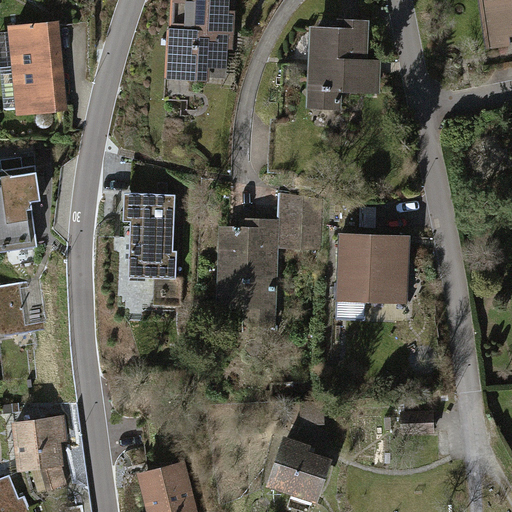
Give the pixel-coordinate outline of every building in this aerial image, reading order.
[(235,52),(236,0),(171,0),(170,33),(167,32),(165,83),(210,85),(210,72),(227,73),(228,52),(235,52)] [(508,34),(511,33),(511,0),(484,0),(487,20),(506,17),(508,34)] [(364,20),(344,20),(344,28),(315,27),(313,108),(340,108),(341,91),(374,92),(374,73),(372,72),(372,61),(363,61),(364,20)] [(57,44),(55,25),(13,29),(16,65),(2,67),(2,70),(53,65),(51,44),(57,44)] [(10,32),(0,32),(0,66),(11,66),(10,32)] [(53,65),(2,70),(2,74),(17,73),(21,110),(57,106),(53,65)] [(0,75),(0,111),(15,110),(13,75),(0,75)] [(35,165),(0,169),(0,250),(37,246),(31,201),(40,199),(35,165)] [(128,276),(176,278),(177,249),(173,249),(176,194),(124,191),(123,220),(130,220),(128,276)] [(322,196),(288,195),(286,246),(320,247),(322,196)] [(246,228),(227,227),(224,304),(273,306),(274,274),(268,274),(270,221),(247,220),(246,228)] [(403,235),(339,233),(337,282),(335,282),(334,300),(408,302),(409,264),(402,264),(403,235)] [(38,280),(0,285),(0,335),(45,329),(38,280)] [(323,405),(302,405),(302,422),(323,422),(323,405)] [(432,413),(401,414),(402,432),(433,430),(432,413)] [(61,417),(16,422),(21,467),(60,463),(56,432),(63,431),(61,417)] [(306,446),(286,439),(271,482),(292,490),(291,493),(313,501),(327,459),(304,451),(306,446)] [(194,511),(182,463),(146,472),(156,511),(194,511)] [(18,500),(8,476),(0,479),(0,511),(31,511),(25,497),(18,500)]
